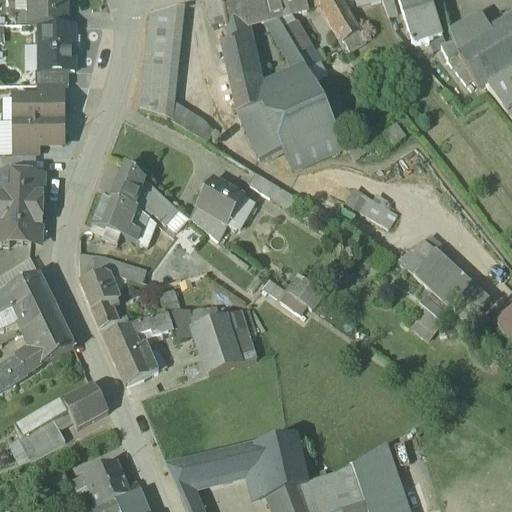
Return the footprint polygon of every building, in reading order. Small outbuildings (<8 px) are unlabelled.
[(65,0),(29,0),(30,29),(39,29),(66,29),(65,0)] [(263,0),(223,0),(219,1),(225,25),(227,34),(225,34),(228,46),(221,48),(223,59),(249,53),(243,30),(268,24),(268,23),(269,23),(263,0)] [(303,0),(263,0),(269,23),(276,21),(283,20),(306,13),(304,3),(303,0)] [(337,0),(316,0),(349,54),(365,45),(337,0)] [(370,6),(368,0),(355,0),(356,2),(357,9),(370,6)] [(430,0),(396,0),(406,35),(408,34),(414,48),(427,44),(428,47),(434,45),(433,42),(442,40),(437,25),(438,25),(430,0)] [(219,1),(205,5),(211,28),(225,25),(219,1)] [(392,8),(385,10),(389,20),(396,17),(392,8)] [(214,136),(174,109),(185,11),(185,10),(183,10),(183,11),(152,18),(150,18),(140,113),(172,125),(171,126),(206,148),(214,136)] [(448,30),(454,48),(457,59),(492,38),(501,34),(511,29),(511,15),(489,29),(479,14),(448,30)] [(295,26),(290,29),(289,26),(287,27),(283,20),(276,21),(306,73),(319,66),(309,48),(313,46),(310,41),(306,43),(295,26)] [(306,73),(276,21),(269,23),(268,23),(268,24),(270,33),(296,77),(258,93),(262,111),(237,117),(258,164),(282,154),(335,131),(314,86),(306,73)] [(66,29),(39,29),(39,76),(69,76),(75,76),(74,29),(66,29)] [(492,38),(457,59),(458,60),(448,66),(472,97),(486,88),(505,112),(511,106),(511,29),(501,34),(492,38)] [(454,48),(441,53),(448,66),(458,60),(457,59),(454,48)] [(258,93),(249,53),(223,59),(237,117),(262,111),(258,93)] [(39,76),(35,76),(36,90),(39,90),(64,90),(69,90),(69,76),(39,76)] [(64,90),(39,90),(39,103),(62,103),(62,105),(64,105),(64,90)] [(39,103),(15,103),(15,126),(62,126),(62,105),(62,103),(39,103)] [(62,126),(15,126),(15,147),(15,149),(36,149),(62,149),(62,126)] [(366,135),(345,151),(355,164),(377,149),(383,157),(406,141),(396,128),(373,144),(366,135)] [(335,131),(282,154),(290,175),(344,151),(335,131)] [(36,149),(15,149),(15,147),(13,147),(13,161),(36,161),(36,149)] [(145,185),(126,168),(112,203),(134,211),(140,198),(145,185)] [(275,189),(255,177),(248,189),(269,201),(275,189)] [(44,180),(0,178),(0,212),(43,214),(43,198),(44,180)] [(244,201),(212,183),(196,211),(227,229),(230,224),(243,203),(243,202),(244,201)] [(178,216),(145,185),(140,198),(156,213),(152,218),(166,229),(168,227),(178,216)] [(297,202),(275,189),(269,201),(290,214),(297,202)] [(346,209),(389,234),(397,221),(354,196),(346,209)] [(112,203),(105,200),(93,229),(106,234),(103,243),(117,249),(120,240),(135,246),(139,236),(129,232),(137,212),(134,211),(112,203)] [(253,209),(243,203),(230,224),(240,230),(253,209)] [(227,229),(196,211),(189,224),(218,245),(227,229)] [(43,214),(0,212),(0,248),(1,249),(9,250),(15,244),(41,245),(42,230),(43,214)] [(189,224),(178,216),(168,227),(177,236),(189,224)] [(489,305),(423,243),(401,266),(467,328),(489,305)] [(30,262),(0,280),(0,297),(38,279),(30,262)] [(158,294),(162,282),(160,281),(104,263),(103,266),(105,278),(108,278),(158,294)] [(103,266),(79,265),(80,286),(105,278),(103,266)] [(182,276),(163,270),(160,281),(162,282),(178,287),(182,276)] [(0,297),(0,320),(48,298),(40,283),(41,278),(0,297)] [(105,278),(80,286),(100,333),(117,325),(117,324),(115,320),(110,307),(118,304),(108,278),(105,278)] [(323,298),(298,280),(280,308),(301,322),(308,311),(311,314),(323,298)] [(173,296),(160,300),(164,312),(166,319),(168,319),(178,315),(180,315),(173,296)] [(48,298),(0,320),(0,328),(3,334),(20,327),(24,337),(59,321),(48,298)] [(415,332),(428,344),(447,323),(426,304),(414,318),(422,324),(415,332)] [(164,312),(145,318),(147,325),(166,319),(164,312)] [(217,312),(189,316),(193,331),(219,323),(217,312)] [(219,323),(193,331),(205,367),(209,380),(241,369),(257,365),(241,316),(219,323)] [(511,316),(499,326),(511,344),(511,316)] [(147,325),(130,330),(135,340),(150,336),(152,341),(174,335),(168,319),(166,319),(147,325)] [(120,323),(117,324),(117,325),(100,333),(104,342),(130,330),(126,320),(120,323)] [(59,321),(24,337),(32,351),(66,335),(59,321)] [(130,330),(104,342),(125,391),(152,379),(135,340),(130,330)] [(66,335),(32,351),(32,353),(17,363),(18,365),(27,380),(41,371),(74,352),(66,335)] [(18,365),(0,375),(0,396),(13,389),(27,380),(18,365)] [(205,367),(185,374),(189,387),(209,380),(205,367)] [(93,388),(63,404),(68,416),(77,432),(108,416),(93,388)] [(62,403),(15,431),(22,443),(53,425),(68,416),(63,404),(62,403)] [(53,425),(22,443),(33,464),(42,459),(64,446),(53,425)] [(296,440),(166,471),(169,479),(176,495),(194,491),(260,475),(267,503),(308,490),(308,489),(296,440)] [(410,511),(406,497),(388,446),(321,486),(308,489),(308,490),(267,503),(269,511),(410,511)] [(117,466),(72,485),(76,496),(88,491),(96,511),(99,511),(130,499),(117,466)] [(202,511),(194,491),(176,495),(184,511),(202,511)] [(99,511),(145,511),(138,496),(99,511)]
